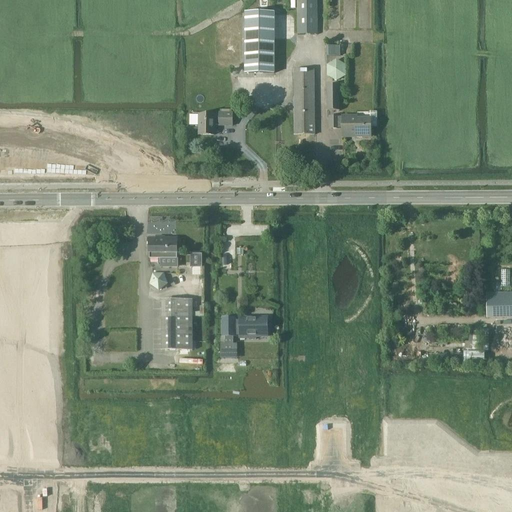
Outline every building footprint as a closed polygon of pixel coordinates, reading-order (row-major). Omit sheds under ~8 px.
[(297,0),(298,35),(318,35),(317,0),(297,0)] [(274,74),(274,13),(246,13),(246,73),(274,74)] [(243,49),(243,46),(242,43),(241,41),(239,38),(237,36),(234,35),(231,34),(228,34),(226,34),(223,35),(220,36),(218,38),(216,41),(215,43),(214,46),(214,49),(214,51),(215,54),(216,57),(218,60),(221,61),(223,63),(226,63),(229,63),(231,63),(235,62),(237,61),(239,59),(241,57),(242,54),(243,52),(243,49)] [(327,56),(341,56),(341,45),(327,45),(327,56)] [(327,76),(337,82),(346,76),(346,65),(337,60),(327,65),(327,76)] [(314,69),(294,70),(295,135),(315,135),(314,69)] [(340,110),(340,84),(328,84),(327,110),(340,110)] [(232,126),(233,113),(220,113),(220,117),(215,117),(215,115),(200,115),(199,135),(215,135),(215,125),(220,125),(220,126),(232,126)] [(362,136),(370,136),(370,119),(356,119),(356,116),(338,116),(329,116),(329,128),(338,128),(338,127),(342,127),(342,133),(356,133),(356,137),(362,137),(362,136)] [(179,251),(179,247),(177,246),(177,239),(167,239),(167,241),(149,241),(149,259),(156,259),(156,263),(160,263),(160,259),(177,259),(177,252),(179,251)] [(191,255),(191,267),(201,267),(201,255),(191,255)] [(158,290),(167,284),(163,274),(152,274),(149,284),(158,290)] [(511,295),(511,299),(488,299),(488,317),(511,316),(511,295)] [(162,351),(192,351),(192,300),(161,301),(162,351)] [(257,335),(267,335),(267,331),(269,324),(267,324),(267,317),(241,318),(241,320),(236,320),(236,319),(224,319),(224,335),(236,335),(236,334),(248,334),(248,338),(257,338),(257,335)]
